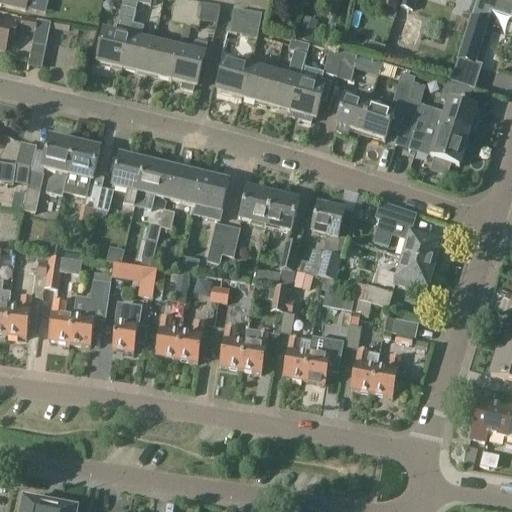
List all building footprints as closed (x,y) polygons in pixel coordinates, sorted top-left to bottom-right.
[(0,0),(0,5),(26,12),(28,0),(0,0)] [(123,0),(122,9),(136,13),(138,5),(138,0),(123,0)] [(385,0),(383,9),(398,14),(400,8),(402,0),(385,0)] [(415,0),(402,0),(400,8),(412,12),(415,0)] [(511,0),(476,0),(471,19),(487,24),(490,15),(511,22),(511,18),(511,0)] [(185,28),(189,4),(175,1),(170,26),(185,28)] [(189,4),(185,28),(198,30),(202,6),(189,4)] [(103,35),(96,66),(122,72),(129,41),(133,27),(136,13),(122,9),(115,38),(103,35)] [(243,38),(248,14),(234,12),(229,36),(243,38)] [(248,14),(243,38),(257,41),(261,16),(248,14)] [(34,36),(37,23),(22,19),(19,33),(34,36)] [(487,24),(471,19),(470,21),(457,62),(473,67),(474,65),(485,29),(486,26),(487,24)] [(317,25),(305,21),(299,40),(310,44),(317,25)] [(13,43),(16,28),(0,23),(0,52),(3,54),(6,41),(13,43)] [(37,23),(34,36),(32,48),(45,50),(50,26),(37,23)] [(133,27),(129,41),(122,72),(146,77),(153,47),(141,44),(144,30),(133,27)] [(391,42),(385,65),(433,78),(440,55),(391,42)] [(306,59),(309,48),(290,43),(287,53),(306,59)] [(179,53),(153,47),(146,77),(171,83),(179,53)] [(179,53),(171,83),(182,85),(180,91),(192,94),(193,88),(196,89),(203,58),(179,53)] [(336,82),(343,58),(342,58),(342,57),(336,55),(329,53),(323,77),(336,81),(336,82)] [(356,62),(343,58),(336,82),(350,86),(356,62)] [(241,100),(250,69),(225,62),(216,93),(241,100)] [(250,69),(241,100),(266,108),(275,77),(250,69)] [(401,76),(394,100),(407,105),(408,103),(415,80),(401,76)] [(299,83),(275,77),(266,108),(290,114),(291,115),(299,83)] [(291,115),(290,114),(289,119),(313,125),(314,121),(315,122),(324,90),(299,83),(291,115)] [(422,117),(420,125),(421,125),(438,131),(467,141),(471,129),(474,130),(479,118),(475,117),(476,112),(467,109),(467,107),(472,92),(470,91),(469,91),(467,91),(447,85),(445,84),(439,102),(447,105),(443,115),(424,109),(422,108),(420,116),(422,117)] [(344,100),(335,128),(337,129),(335,134),(348,138),(349,133),(359,136),(368,108),(371,99),(372,97),(370,96),(362,94),(358,104),(344,100)] [(371,99),(368,108),(359,136),(364,138),(367,139),(383,144),(388,129),(393,116),(392,116),(395,107),(392,106),(371,99)] [(393,116),(388,129),(394,131),(398,133),(403,119),(405,112),(407,105),(394,100),(392,106),(395,107),(392,116),(393,116)] [(407,105),(405,112),(420,116),(422,108),(423,108),(408,103),(407,105)] [(398,134),(393,148),(411,154),(429,159),(428,160),(457,169),(463,152),(467,141),(438,131),(421,125),(420,125),(422,117),(420,116),(405,112),(403,119),(398,133),(398,134)] [(45,156),(41,171),(44,172),(55,175),(54,179),(49,183),(46,196),(61,200),(67,181),(68,178),(75,147),(49,141),(45,156)] [(20,146),(15,169),(14,172),(30,175),(36,150),(20,146)] [(64,194),(64,196),(85,201),(83,210),(95,212),(96,213),(101,191),(89,188),(90,183),(93,184),(100,153),(75,147),(68,178),(67,181),(64,191),(64,194)] [(134,210),(144,166),(118,160),(112,189),(127,193),(124,208),(134,210)] [(0,166),(0,185),(14,187),(14,172),(15,169),(0,166)] [(144,166),(134,210),(151,214),(155,199),(166,202),(173,173),(144,166)] [(173,173),(166,202),(195,209),(202,180),(173,173)] [(26,197),(22,214),(35,216),(44,178),(43,177),(42,179),(31,176),(30,175),(26,197)] [(202,180),(195,209),(220,215),(227,186),(202,180)] [(113,194),(101,191),(96,213),(108,216),(113,194)] [(266,229),(273,199),(246,192),(239,223),(266,229)] [(274,199),(273,199),(266,229),(291,235),(298,205),(287,202),(288,196),(275,193),(274,199)] [(22,214),(26,197),(14,195),(11,212),(22,214)] [(317,209),(311,236),(326,239),(337,242),(337,240),(343,215),(340,215),(332,213),(333,207),(321,204),(320,210),(317,209)] [(379,223),(373,244),(388,248),(391,238),(408,243),(402,261),(436,271),(440,258),(437,257),(441,245),(424,240),(424,237),(411,233),(406,232),(407,229),(401,228),(405,214),(379,205),(374,222),(379,223)] [(160,231),(164,214),(163,213),(159,229),(149,226),(145,244),(157,247),(160,231)] [(164,214),(160,231),(170,234),(174,216),(164,214)] [(222,259),(228,230),(215,227),(206,265),(219,268),(222,259)] [(240,233),(228,230),(222,259),(233,261),(240,233)] [(67,245),(52,242),(48,259),(63,262),(64,256),(67,245)] [(293,273),(296,263),(300,246),(285,243),(278,272),(284,274),(292,276),(293,273)] [(0,252),(0,338),(4,339),(8,312),(10,298),(3,297),(3,287),(0,286),(0,255),(0,252)] [(296,263),(293,273),(315,279),(321,255),(312,253),(309,266),(296,263)] [(322,256),(315,279),(323,281),(334,284),(341,261),(322,256)] [(348,258),(343,271),(365,279),(370,265),(348,258)] [(45,285),(44,292),(58,294),(60,276),(62,262),(48,260),(47,266),(45,281),(45,285)] [(379,272),(374,286),(393,292),(394,288),(408,293),(409,290),(425,295),(429,282),(432,283),(436,271),(402,261),(398,278),(379,272)] [(47,266),(38,265),(36,280),(45,281),(47,266)] [(142,272),(139,286),(137,300),(152,302),(153,296),(155,281),(156,274),(142,272)] [(284,274),(280,291),(291,293),(295,276),(292,276),(284,274)] [(111,278),(95,276),(93,285),(110,288),(111,278)] [(175,296),(173,305),(184,307),(186,298),(188,278),(178,276),(176,286),(175,296)] [(298,277),(294,291),(310,295),(313,281),(298,277)] [(155,281),(153,296),(162,297),(164,282),(155,281)] [(334,284),(323,281),(320,293),(331,296),(334,284)] [(72,320),(68,347),(90,350),(94,323),(105,325),(110,288),(93,285),(91,303),(75,301),(72,320)] [(361,304),(365,289),(356,286),(352,301),(353,302),(353,301),(361,304)] [(33,287),(31,314),(41,314),(43,288),(33,287)] [(365,289),(361,304),(360,305),(370,308),(387,313),(392,296),(365,289)] [(270,290),(268,302),(284,305),(285,303),(286,293),(270,290)] [(212,291),(210,304),(218,305),(220,292),(212,291)] [(228,293),(220,292),(218,305),(226,306),(228,293)] [(19,313),(8,312),(4,339),(25,342),(31,300),(21,299),(19,313)] [(346,300),(343,315),(351,316),(353,302),(352,301),(346,300)] [(53,303),(51,317),(47,345),(68,347),(72,320),(64,319),(66,305),(53,303)] [(284,305),(282,316),(291,318),(293,304),(285,303),(284,305)] [(118,307),(111,354),(133,357),(135,346),(144,347),(147,332),(137,330),(140,310),(118,307)] [(351,316),(349,329),(358,330),(359,320),(360,317),(351,315),(351,316)] [(161,318),(158,334),(154,360),(176,363),(180,337),(170,335),(172,320),(161,318)] [(225,329),(222,344),(218,370),(239,374),(244,347),(246,334),(247,334),(249,323),(229,320),(227,329),(225,329)] [(386,321),(383,335),(389,336),(396,338),(413,341),(415,342),(418,327),(393,322),(392,322),(386,321)] [(180,337),(176,363),(197,366),(201,340),(203,325),(192,323),(190,338),(180,337)] [(511,331),(505,330),(502,340),(499,339),(494,354),(511,359),(511,331)] [(246,334),(244,347),(239,374),(261,377),(268,336),(257,334),(257,336),(247,334),(246,334)] [(396,338),(394,346),(411,350),(413,341),(396,338)] [(287,355),(282,381),(303,385),(308,358),(311,343),(291,340),(289,340),(287,355)] [(0,354),(30,356),(31,342),(0,341),(0,354)] [(308,358),(303,385),(324,389),(326,376),(327,370),(338,372),(342,349),(322,345),(311,343),(308,358)] [(417,345),(415,353),(426,356),(428,347),(417,345)] [(52,347),(50,360),(93,367),(95,354),(52,347)] [(357,352),(354,367),(350,393),(371,397),(376,371),(378,357),(368,355),(369,354),(357,352)] [(511,359),(494,354),(490,368),(493,369),(490,379),(511,386),(511,359)] [(376,371),(371,397),(392,401),(397,374),(400,360),(388,358),(386,372),(376,371)] [(200,384),(203,371),(160,361),(157,374),(200,384)] [(478,407),(469,443),(484,446),(487,436),(511,442),(511,410),(488,405),(487,409),(478,407)] [(23,502),(21,511),(49,511),(51,502),(47,501),(47,499),(45,499),(44,506),(23,502)] [(55,503),(51,502),(49,511),(73,511),(56,509),(57,501),(56,501),(55,503)]
